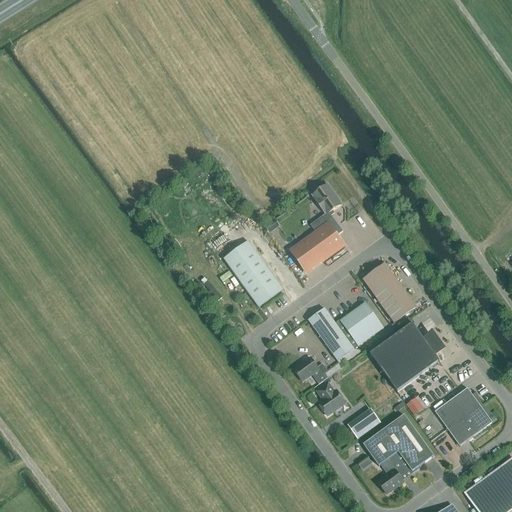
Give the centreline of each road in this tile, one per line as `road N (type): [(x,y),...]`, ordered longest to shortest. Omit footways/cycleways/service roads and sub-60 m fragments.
road 1 (unclassified): [(511,405),(395,251),(368,253),(266,326),(262,359),(375,511)]
road 2 (unclassified): [(511,305),(291,0)]
road 3 (unclassified): [(404,511),(508,438)]
